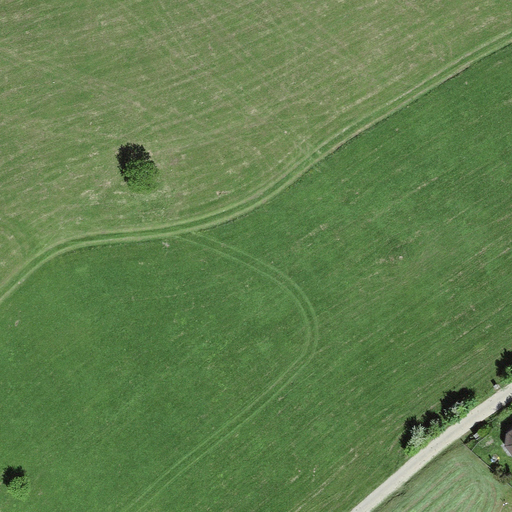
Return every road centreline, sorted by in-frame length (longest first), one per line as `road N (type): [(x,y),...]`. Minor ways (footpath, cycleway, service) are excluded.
road 1 (track): [(511,41),(326,146),(255,207),(202,226),(95,241),(0,302)]
road 2 (unclassified): [(511,394),(362,511)]
